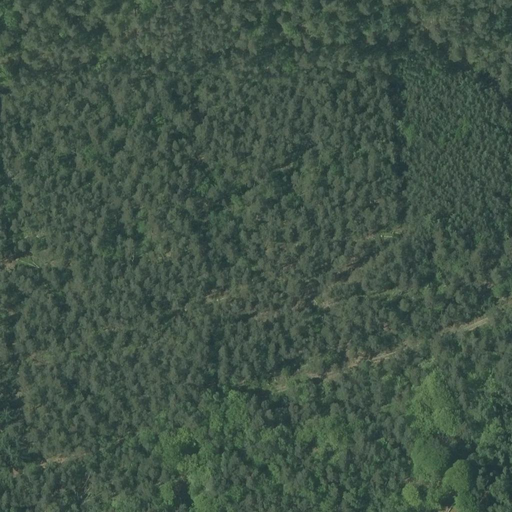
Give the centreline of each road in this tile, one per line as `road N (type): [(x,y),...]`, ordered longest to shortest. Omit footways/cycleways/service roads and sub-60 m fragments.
road 1 (track): [(0,472),(411,341)]
road 2 (track): [(511,295),(411,341),(459,511)]
road 3 (track): [(408,0),(511,113)]
